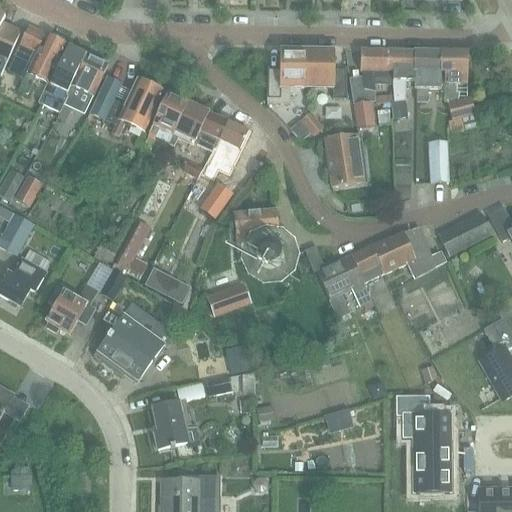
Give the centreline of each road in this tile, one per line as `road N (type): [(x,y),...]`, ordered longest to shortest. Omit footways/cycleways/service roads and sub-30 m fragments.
road 1 (residential): [(511,193),(365,231),(330,223),(306,197),(277,133),(172,34)]
road 2 (residential): [(172,34),(511,34)]
road 3 (residential): [(118,511),(117,443),(104,413),(76,385),(0,339)]
road 4 (residential): [(172,34),(106,32),(29,0)]
